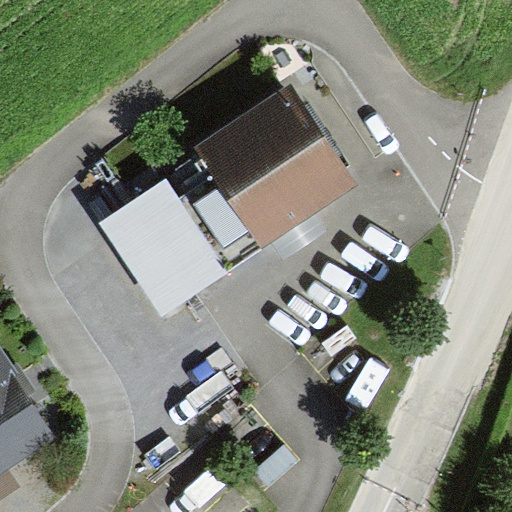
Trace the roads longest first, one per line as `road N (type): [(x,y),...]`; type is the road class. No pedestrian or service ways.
road 1 (residential): [(264,0),(31,180),(22,218),(27,275),(105,394),(107,457),(81,511)]
road 2 (tertiary): [(380,511),(511,205)]
road 3 (residential): [(329,0),(460,171),(511,196)]
